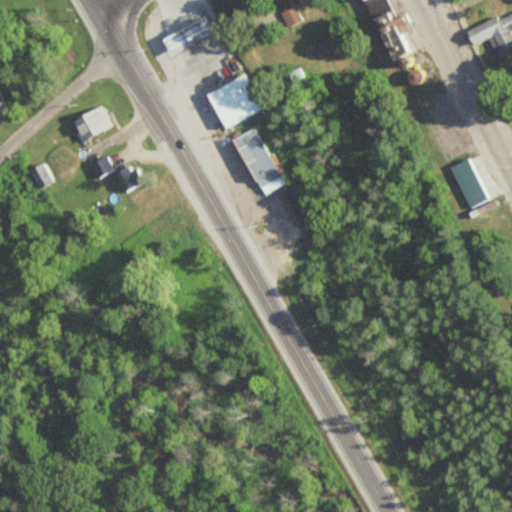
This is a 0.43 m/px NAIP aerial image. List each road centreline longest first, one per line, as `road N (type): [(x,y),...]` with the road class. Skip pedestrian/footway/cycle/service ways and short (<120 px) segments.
road 1 (tertiary): [(389,511),(89,0)]
road 2 (tertiary): [(511,190),(421,0)]
road 3 (residential): [(0,153),(116,50)]
